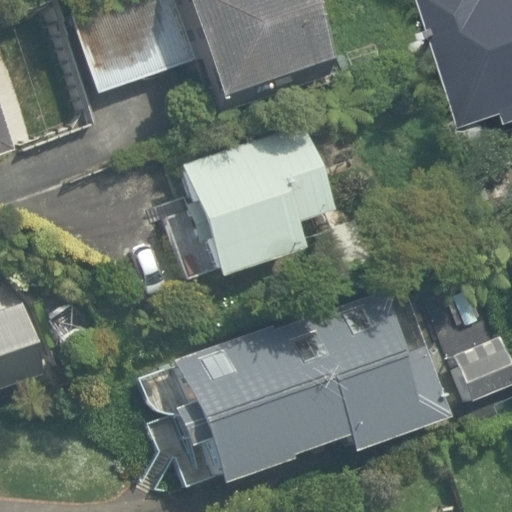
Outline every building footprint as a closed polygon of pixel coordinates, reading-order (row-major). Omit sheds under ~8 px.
[(185,60),(199,101),(311,63),(289,0),(98,0),(57,14),(85,95),(185,60)] [(511,0),(427,0),(469,122),(510,109),(511,115),(511,0)] [(166,167),(202,279),(289,251),(281,225),(320,212),(292,126),(166,167)] [(297,235),(312,276),(354,262),(339,220),(297,235)] [(185,441),(201,487),(327,444),(332,459),(441,422),(394,285),(161,365),(173,400),(158,405),(172,446),(185,441)] [(0,392),(34,380),(6,300),(0,301),(0,392)]
